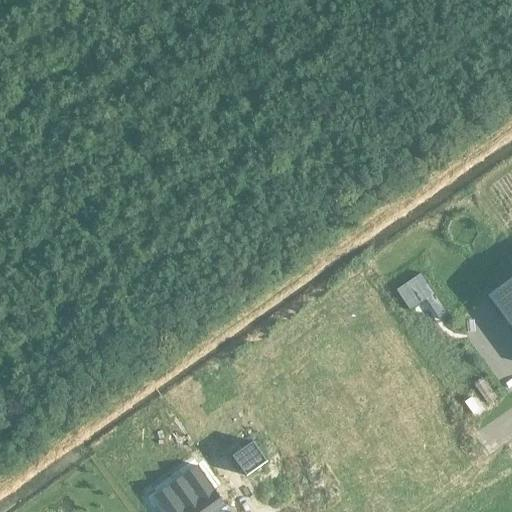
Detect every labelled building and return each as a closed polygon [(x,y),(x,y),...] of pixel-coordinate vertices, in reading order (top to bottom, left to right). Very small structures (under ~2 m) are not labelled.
[(421,273),(397,290),(410,310),(426,300),(439,320),(448,314),(421,273)] [(511,276),(487,294),(511,329),(511,276)] [(369,365),(305,411),(334,452),(398,407),(369,365)] [(254,442),(233,456),(247,476),(267,462),(254,442)] [(169,485),(153,496),(164,511),(218,511),(227,506),(198,465),(182,477),(190,488),(178,497),(169,485)]
